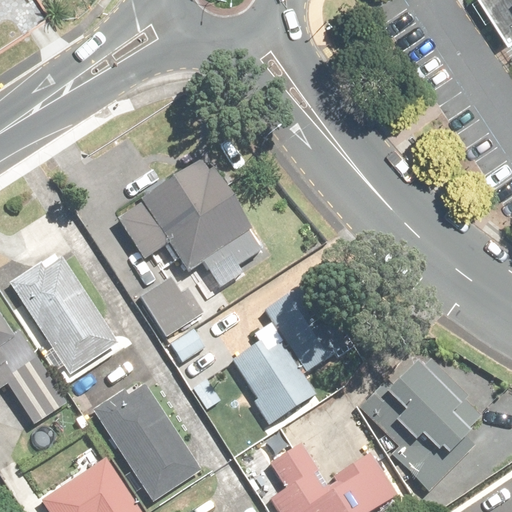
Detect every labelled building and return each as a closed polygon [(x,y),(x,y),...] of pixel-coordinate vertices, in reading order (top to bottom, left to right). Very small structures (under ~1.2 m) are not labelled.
[(511,0),(465,0),(501,56),(511,73),(511,0)] [(228,270),(191,215),(168,182),(83,239),(117,288),(140,273),(166,312),(228,270)] [(27,271),(0,288),(0,341),(33,393),(85,359),(27,271)] [(359,347),(322,280),(261,313),(269,328),(255,335),(262,348),(234,363),(268,427),(313,403),(300,380),(359,347)] [(138,300),(100,325),(140,388),(179,364),(138,300)] [(204,350),(190,332),(169,348),(183,366),(204,350)] [(0,381),(7,376),(0,366),(0,448),(1,450),(23,434),(0,402),(0,381)] [(511,456),(472,419),(450,442),(384,381),(346,421),(415,485),(409,492),(376,462),(359,480),(393,511),(392,511),(464,511),(511,461),(511,456)] [(103,397),(54,429),(108,511),(145,511),(168,497),(103,397)] [(235,483),(253,511),(252,511),(363,511),(341,478),(297,507),(267,462),(235,483)] [(97,511),(77,478),(22,511),(97,511)]
